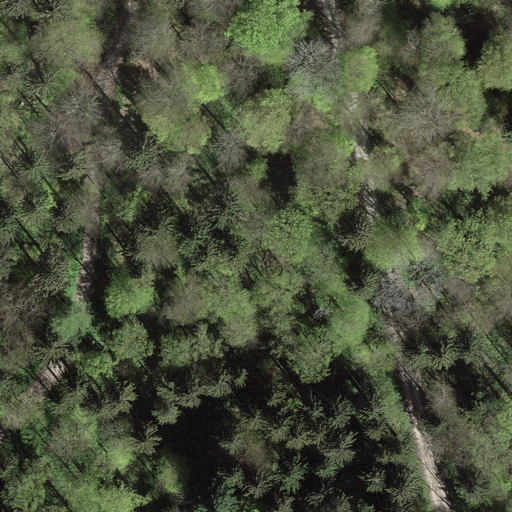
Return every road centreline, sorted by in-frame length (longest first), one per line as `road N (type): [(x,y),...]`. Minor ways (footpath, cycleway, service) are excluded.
road 1 (track): [(325,0),(388,299),(446,511)]
road 2 (track): [(0,436),(51,388),(80,329),(89,296),(101,84),(136,0)]
